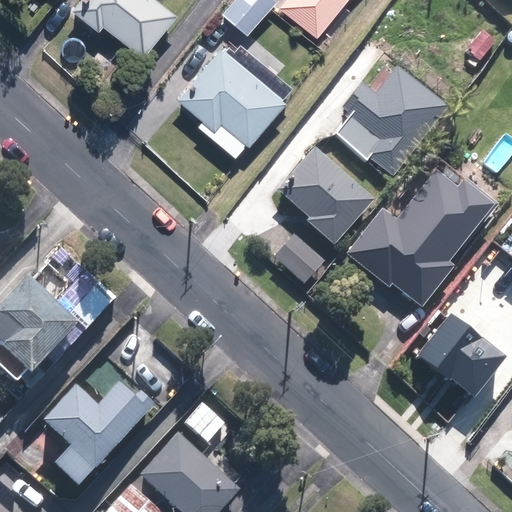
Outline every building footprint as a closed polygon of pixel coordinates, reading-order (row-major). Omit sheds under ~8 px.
[(107,23),(147,54),(182,11),(168,0),(82,0),(76,9),(102,29),(107,23)] [(235,0),(227,11),(252,32),(277,0),(235,0)] [(286,0),(283,5),(320,35),(348,0),(286,0)] [(226,120),(252,143),(291,99),(226,43),(181,96),(219,128),(226,120)] [(338,127),(391,174),(447,112),(394,64),(371,90),(362,83),(341,106),(350,114),(338,127)] [(310,220),(337,244),(377,199),(319,148),(282,190),(312,217),(310,220)] [(396,283),(424,306),(457,265),(445,255),(490,202),(459,176),(453,185),(434,170),(395,217),(387,210),(351,254),(392,288),(396,283)] [(277,256),(307,283),(327,262),(297,234),(277,256)] [(6,341),(38,371),(84,322),(34,275),(0,310),(0,312),(18,329),(6,341)] [(466,399),(500,354),(446,313),(412,358),(466,399)] [(54,462),(79,485),(155,404),(141,390),(134,397),(118,382),(99,403),(78,384),(44,420),(71,445),(54,462)] [(145,474),(185,511),(223,511),(244,490),(183,433),(145,474)] [(31,473),(47,487),(60,472),(44,458),(31,473)] [(17,490),(41,511),(47,511),(59,500),(30,475),(17,490)] [(106,511),(154,511),(128,488),(106,511)]
